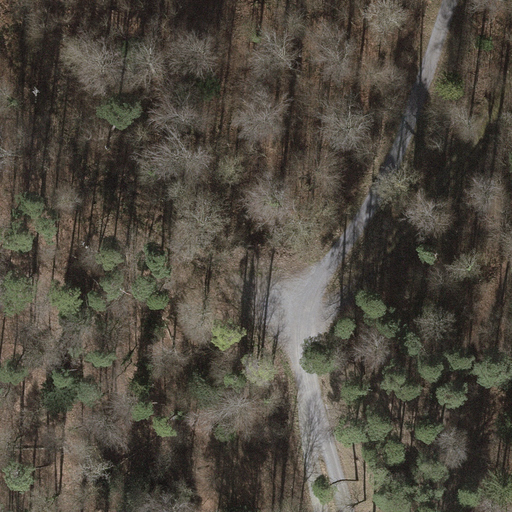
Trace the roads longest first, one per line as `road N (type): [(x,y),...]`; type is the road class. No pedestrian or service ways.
road 1 (track): [(347,511),(310,382),(304,327),(318,288),(395,162),(451,0)]
road 2 (track): [(511,80),(465,157),(391,248),(304,327)]
road 3 (track): [(321,511),(310,382)]
